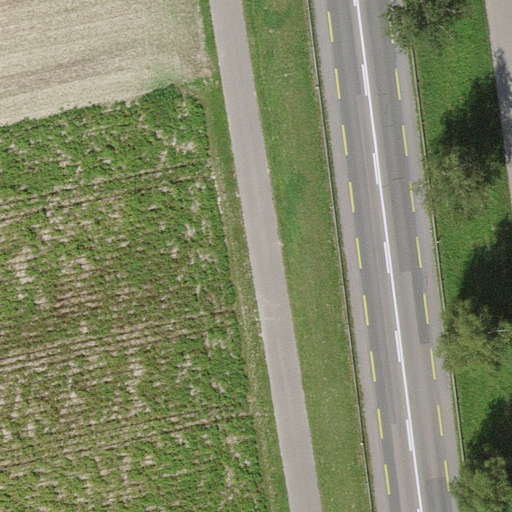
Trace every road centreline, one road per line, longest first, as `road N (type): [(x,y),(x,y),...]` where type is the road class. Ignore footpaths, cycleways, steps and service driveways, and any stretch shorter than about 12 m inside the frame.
road 1 (track): [(226,0),(310,511)]
road 2 (primary): [(423,511),(360,0)]
